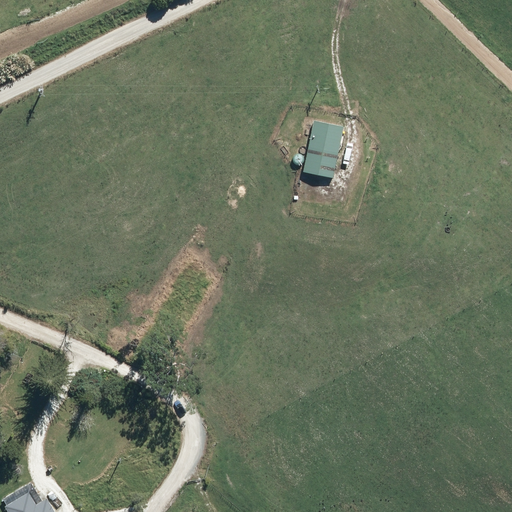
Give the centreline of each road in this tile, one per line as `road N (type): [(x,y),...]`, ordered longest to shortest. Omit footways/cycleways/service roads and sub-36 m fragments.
road 1 (residential): [(151,511),(189,449),(181,409),(151,383),(0,313)]
road 2 (unclassified): [(0,96),(197,0)]
